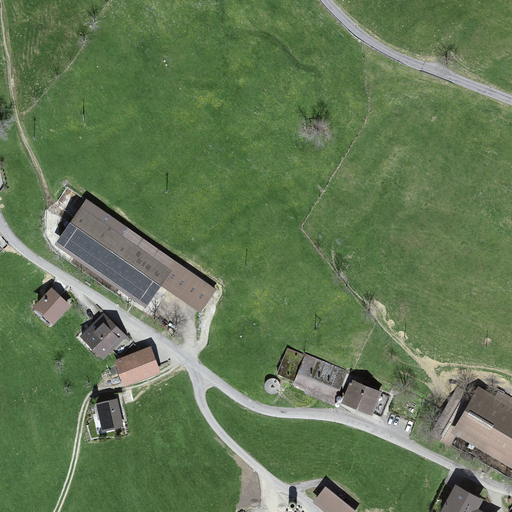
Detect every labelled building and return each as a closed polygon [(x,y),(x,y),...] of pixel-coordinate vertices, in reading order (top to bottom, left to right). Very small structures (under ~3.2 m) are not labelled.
[(90,202),(62,244),(153,303),(165,284),(202,308),(217,287),(90,202)] [(59,289),(40,307),(59,327),(78,309),(59,289)] [(101,315),(86,338),(116,357),(130,334),(101,315)] [(305,355),(287,348),(277,373),(294,381),(292,387),(339,407),(341,402),(351,378),(354,373),(306,353),(305,355)] [(380,389),(351,378),(341,402),(371,413),(380,389)] [(511,397),(503,392),(494,407),(461,387),(434,431),(452,442),(458,431),(511,462),(511,397)] [(120,399),(101,404),(107,431),(127,427),(120,399)] [(486,511),(490,505),(460,487),(444,511),(486,511)] [(359,511),(331,489),(320,502),(331,511),(359,511)]
